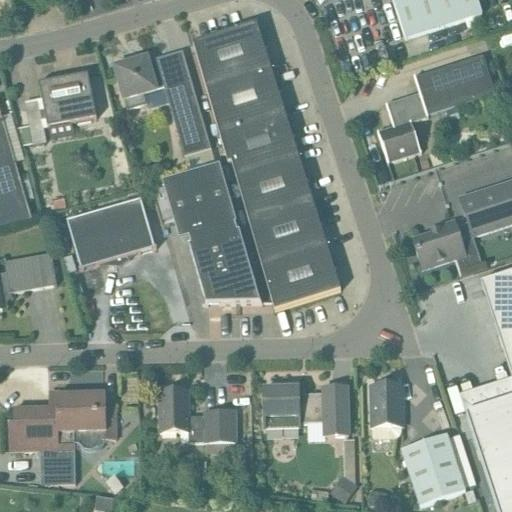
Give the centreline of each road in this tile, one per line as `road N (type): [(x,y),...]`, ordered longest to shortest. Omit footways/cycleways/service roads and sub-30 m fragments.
road 1 (residential): [(0,352),(371,335),(390,308),(393,286),(313,20),(288,0)]
road 2 (residential): [(181,0),(0,45)]
